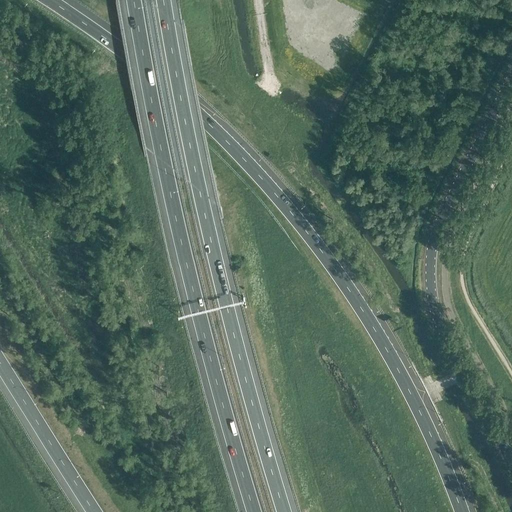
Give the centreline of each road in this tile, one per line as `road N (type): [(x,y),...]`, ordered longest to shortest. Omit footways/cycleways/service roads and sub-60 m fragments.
road 1 (motorway): [(465,511),(394,353),(302,219),(164,81),(51,0)]
road 2 (motorway): [(283,511),(225,302),(163,0)]
road 3 (motorway): [(134,0),(163,162),(250,511)]
road 4 (tertiary): [(511,460),(442,331),(429,269),(437,225),(511,76)]
road 5 (unknown): [(511,373),(468,301),(460,267),(511,143)]
road 6 (motorway): [(0,361),(95,511)]
